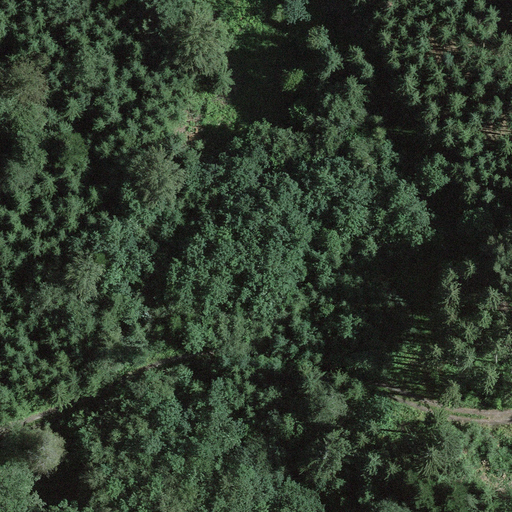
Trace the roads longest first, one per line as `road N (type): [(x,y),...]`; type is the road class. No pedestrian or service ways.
road 1 (track): [(511,418),(222,352),(190,356),(67,411),(0,430)]
road 2 (track): [(0,445),(104,511)]
